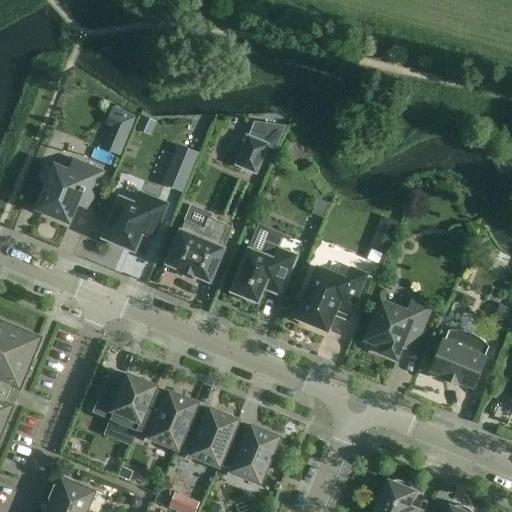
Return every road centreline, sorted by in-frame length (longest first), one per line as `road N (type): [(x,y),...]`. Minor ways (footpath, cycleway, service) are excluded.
road 1 (unclassified): [(356,403),(103,298)]
road 2 (residential): [(16,511),(103,298)]
road 3 (unclassified): [(511,468),(356,403)]
